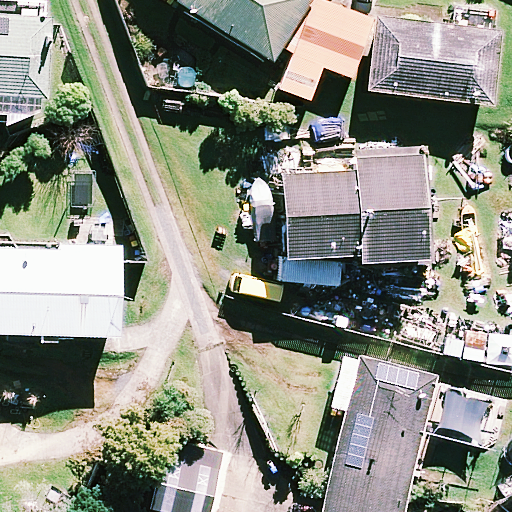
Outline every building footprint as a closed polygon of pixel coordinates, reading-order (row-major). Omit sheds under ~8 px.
[(311,0),(170,0),(271,64),(311,0)] [(372,24),(316,1),(278,90),(308,103),(323,69),(349,80),(372,24)] [(502,16),(444,9),(442,27),(376,19),(367,93),(492,108),(502,16)] [(0,119),(42,122),(48,19),(0,16),(0,119)] [(422,156),(354,159),(355,173),(283,176),(287,261),(359,258),(359,265),(427,262),(422,156)] [(124,221),(75,219),(57,253),(0,250),(0,334),(118,339),(122,240),(123,240),(124,221)] [(511,336),(447,328),(444,357),(511,366),(511,336)] [(402,511),(435,378),(359,360),(322,511),(402,511)] [(204,511),(215,462),(173,453),(161,509),(175,511),(204,511)]
